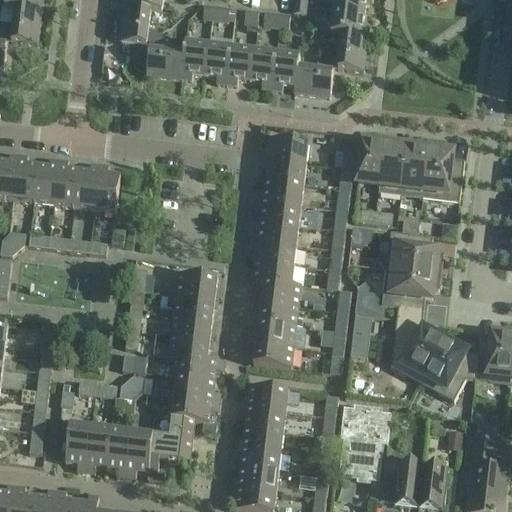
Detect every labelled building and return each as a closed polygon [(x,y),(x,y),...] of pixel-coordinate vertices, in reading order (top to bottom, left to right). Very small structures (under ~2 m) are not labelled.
[(36,3),(35,0),(4,0),(3,10),(15,12),(13,21),(40,24),(42,4),(36,3)] [(161,16),(162,0),(132,0),(133,1),(126,1),(124,17),(150,20),(150,15),(161,16)] [(372,6),(373,0),(335,0),(334,14),(365,17),(366,5),(372,6)] [(306,19),(308,6),(295,5),(293,17),(306,19)] [(215,25),(217,11),(204,10),(203,23),(215,25)] [(217,11),(215,25),(228,26),(230,13),(217,11)] [(363,30),(365,17),(334,14),(331,37),(342,38),(342,44),(368,47),(370,31),(363,30)] [(256,36),(257,30),(258,16),(245,15),(244,29),(246,29),(246,35),(256,36)] [(148,33),(150,20),(124,17),(120,46),(150,50),(162,40),(157,34),(148,33)] [(275,31),(277,18),(264,17),(263,29),(275,31)] [(277,18),(275,31),(288,33),(290,20),(277,18)] [(37,49),(40,24),(13,21),(12,30),(4,29),(0,31),(0,36),(7,45),(37,49)] [(175,84),(178,58),(166,57),(167,47),(162,40),(150,50),(146,80),(175,84)] [(364,76),(368,47),(342,44),(340,57),(330,56),(324,61),(333,72),(364,76)] [(205,81),(209,50),(185,47),(184,59),(178,58),(175,84),(192,86),(193,79),(205,81)] [(227,90),(231,53),(209,50),(205,81),(217,82),(217,88),(227,90)] [(250,86),(254,56),(231,53),(227,90),(237,91),(238,85),(250,86)] [(272,95),(277,58),(254,56),(250,86),(263,88),(262,94),(272,95)] [(301,99),(304,73),(299,73),(300,61),(277,58),(272,95),(282,96),(283,90),(295,92),(294,98),(301,99)] [(330,102),(333,72),(324,61),(317,66),(316,75),(304,73),(301,99),(330,102)] [(363,146),(358,187),(379,190),(385,143),(373,142),(372,147),(363,146)] [(261,163),(307,169),(309,148),(271,143),(270,155),(262,154),(261,163)] [(379,190),(378,197),(379,197),(401,200),(402,192),(407,151),(399,150),(400,145),(386,143),(385,143),(379,190)] [(402,192),(401,200),(423,203),(423,195),(429,154),(429,148),(416,147),(415,152),(407,151),(402,192)] [(423,195),(423,203),(446,206),(459,207),(465,165),(451,163),(452,157),(445,156),(445,150),(429,148),(429,154),(423,195)] [(339,173),(353,175),(356,154),(350,153),(342,153),(339,173)] [(0,202),(14,204),(19,160),(11,159),(10,165),(0,164),(0,202)] [(34,207),(39,169),(27,167),(28,161),(19,160),(14,204),(34,207)] [(304,189),(307,169),(261,163),(260,172),(267,173),(266,184),(304,189)] [(55,210),(60,165),(51,164),(50,170),(39,169),(34,207),(55,210)] [(75,212),(80,174),(68,172),(69,166),(60,165),(55,210),(75,212)] [(95,215),(101,170),(92,169),(91,175),(80,174),(75,212),(95,215)] [(101,170),(95,215),(116,217),(121,179),(109,177),(110,171),(101,170)] [(350,195),(353,175),(339,173),(337,193),(350,195)] [(302,210),(304,189),(266,184),(264,196),(257,195),(256,204),(302,210)] [(348,215),(350,195),(337,193),(335,214),(348,215)] [(299,230),(302,210),(256,204),(254,213),(262,214),(261,225),(299,230)] [(345,236),(348,215),(335,214),(333,234),(345,236)] [(376,229),(377,216),(365,215),(363,227),(376,229)] [(377,216),(376,229),(389,230),(390,218),(377,216)] [(297,250),(299,230),(261,225),(259,236),(252,235),(251,244),(297,250)] [(406,226),(405,238),(418,240),(419,227),(406,226)] [(443,227),(442,240),(455,241),(456,229),(443,227)] [(352,232),(350,249),(361,250),(362,245),(371,246),(372,235),(352,232)] [(122,250),(125,234),(112,233),(110,249),(122,250)] [(343,256),(345,236),(333,234),(331,254),(343,256)] [(386,273),(440,280),(442,264),(437,263),(438,256),(431,255),(433,242),(418,240),(405,238),(390,236),(386,273)] [(6,241),(18,255),(23,250),(25,238),(10,237),(6,241)] [(49,253),(51,241),(29,239),(28,251),(49,253)] [(0,259),(12,261),(18,255),(6,241),(1,245),(0,256),(0,259)] [(69,256),(71,244),(51,241),(49,253),(69,256)] [(90,258),(91,246),(71,244),(69,256),(90,258)] [(294,271),(297,250),(251,244),(249,254),(257,254),(255,266),(294,271)] [(91,246),(90,258),(105,260),(107,248),(91,246)] [(340,277),(343,256),(331,254),(328,275),(340,277)] [(0,282),(9,284),(11,265),(0,263),(0,282)] [(292,290),(292,288),(294,271),(255,266),(254,278),(247,277),(246,285),(263,287),(263,286),(292,290)] [(132,294),(144,295),(147,275),(134,273),(132,294)] [(438,296),(440,280),(386,273),(381,310),(398,312),(397,321),(423,324),(425,302),(432,303),(433,295),(438,296)] [(338,295),(340,277),(328,275),(326,293),(338,295)] [(176,299),(217,304),(218,299),(214,299),(216,283),(179,278),(176,299)] [(0,301),(7,302),(9,284),(0,282),(0,301)] [(301,290),(292,288),(292,290),(263,286),(263,287),(261,301),(258,301),(257,306),(299,311),(301,290)] [(142,315),(144,295),(132,294),(129,314),(142,315)] [(336,316),(348,318),(351,297),(339,295),(336,316)] [(217,309),(217,304),(176,299),(174,319),(211,324),(213,308),(217,309)] [(296,332),(299,311),(257,306),(257,311),(260,312),(258,327),(296,332)] [(139,336),(142,315),(129,314),(127,335),(139,336)] [(346,338),(348,318),(336,316),(333,336),(346,338)] [(209,340),(211,324),(174,319),(171,340),(212,345),(213,340),(209,340)] [(355,320),(353,336),(370,338),(372,322),(355,320)] [(422,332),(423,324),(397,321),(390,372),(421,388),(447,340),(433,332),(431,337),(422,332)] [(294,352),(296,332),(258,327),(256,342),(253,342),(252,347),(294,352)] [(41,355),(53,357),(56,336),(44,334),(41,355)] [(511,390),(511,379),(511,334),(501,334),(501,339),(493,338),(492,344),(479,343),(477,357),(474,385),(511,390)] [(137,354),(139,336),(127,335),(125,353),(137,354)] [(344,359),(346,338),(333,336),(331,357),(344,359)] [(212,350),(212,345),(171,340),(169,362),(179,363),(179,360),(206,364),(208,350),(212,350)] [(474,385),(477,357),(466,356),(459,352),(461,348),(447,340),(421,388),(454,406),(465,384),(474,385)] [(291,374),(294,352),(252,347),(252,352),(255,353),(253,369),(291,374)] [(51,377),(53,357),(41,355),(38,376),(51,377)] [(341,379),(344,359),(331,357),(328,378),(341,379)] [(145,378),(147,362),(124,359),(122,375),(145,378)] [(224,366),(206,364),(179,360),(179,363),(176,382),(213,386),(215,375),(223,376),(224,366)] [(48,397),(51,377),(38,376),(36,396),(48,397)] [(127,386),(138,401),(142,397),(144,383),(133,381),(127,386)] [(212,398),(213,386),(176,382),(174,402),(218,408),(220,399),(212,398)] [(143,398),(157,400),(158,392),(152,384),(145,383),(143,398)] [(134,405),(138,401),(127,386),(121,391),(119,403),(134,405)] [(97,401),(98,389),(79,387),(78,398),(97,401)] [(98,389),(97,401),(115,403),(117,391),(98,389)] [(240,411),(285,417),(288,396),(250,391),(249,403),(242,402),(240,411)] [(72,413),(74,397),(69,396),(62,395),(60,412),(72,413)] [(46,417),(48,397),(36,396),(33,416),(46,417)] [(323,422),(336,423),(338,402),(326,401),(323,422)] [(217,417),(218,408),(174,402),(171,423),(195,426),(203,427),(209,428),(210,416),(217,417)] [(461,408),(455,419),(464,424),(470,413),(461,408)] [(283,437),(285,417),(240,411),(239,420),(246,421),(245,432),(283,437)] [(380,419),(381,415),(355,411),(354,416),(343,415),(340,444),(344,445),(339,481),(377,486),(382,449),(387,450),(391,421),(380,419)] [(473,413),(472,424),(483,425),(484,414),(473,413)] [(43,437),(46,417),(33,416),(31,436),(43,437)] [(333,444),(336,423),(323,422),(320,442),(333,444)] [(192,444),(195,426),(171,423),(169,442),(192,444)] [(216,429),(209,428),(203,427),(202,437),(215,438),(216,429)] [(86,477),(91,432),(70,429),(65,467),(78,468),(77,476),(86,477)] [(107,472),(111,435),(91,432),(86,477),(95,478),(96,471),(107,472)] [(280,458),(283,437),(245,432),(243,444),(237,443),(235,452),(280,458)] [(127,482),(132,437),(111,435),(107,472),(118,474),(117,481),(127,482)] [(461,455),(462,437),(448,435),(446,454),(461,455)] [(40,459),(43,437),(31,436),(28,457),(40,459)] [(148,477),(153,440),(132,437),(127,482),(135,483),(136,475),(148,477)] [(192,444),(169,442),(153,440),(148,477),(147,484),(163,486),(165,474),(158,473),(159,463),(190,466),(192,444)] [(503,511),(509,472),(494,470),(497,445),(469,441),(466,467),(473,468),(467,511),(503,511)] [(331,464),(333,444),(320,442),(318,462),(331,464)] [(278,478),(280,458),(235,452),(234,461),(241,462),(240,473),(278,478)] [(328,484),(331,464),(318,462),(315,482),(328,484)] [(381,495),(380,506),(392,507),(392,509),(417,511),(423,469),(398,466),(396,479),(383,477),(381,493),(381,495)] [(423,469),(417,511),(419,511),(443,511),(448,472),(423,469)] [(275,498),(278,478),(240,473),(238,484),(232,483),(230,492),(275,498)] [(326,504),(328,484),(315,482),(313,503),(326,504)] [(0,511),(13,511),(17,490),(8,489),(7,497),(0,496),(0,511)] [(34,511),(36,500),(24,499),(25,491),(17,490),(13,511),(34,511)] [(273,511),(275,498),(230,492),(229,501),(236,502),(234,511),(273,511)] [(54,511),(57,496),(48,495),(47,502),(36,500),(34,511),(54,511)] [(75,511),(76,505),(65,504),(66,497),(57,496),(54,511),(75,511)] [(97,511),(99,501),(88,499),(88,507),(76,505),(75,511),(97,511)] [(324,511),(326,504),(313,503),(311,511),(324,511)]
